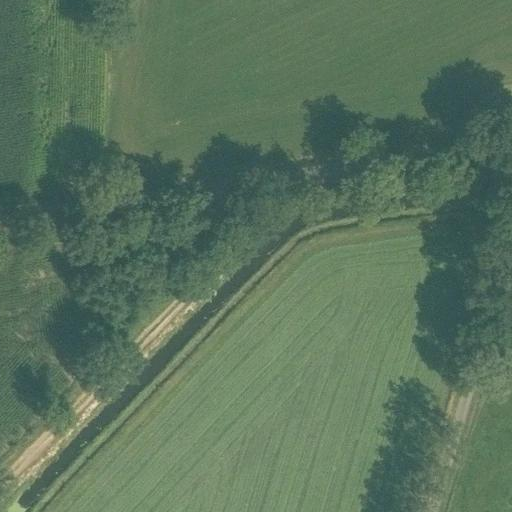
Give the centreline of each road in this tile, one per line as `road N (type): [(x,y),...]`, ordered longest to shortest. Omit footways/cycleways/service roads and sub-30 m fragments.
road 1 (unclassified): [(0,232),(511,145)]
road 2 (track): [(294,185),(0,484)]
